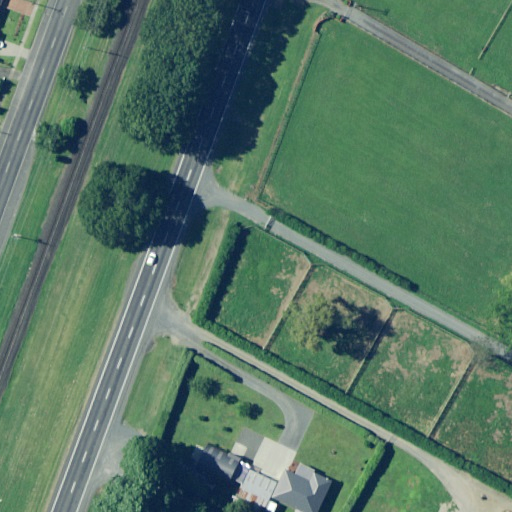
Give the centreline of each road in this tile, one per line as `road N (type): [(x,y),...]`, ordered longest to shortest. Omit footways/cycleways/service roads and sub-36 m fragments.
road 1 (primary): [(67,511),(258,0)]
road 2 (unknown): [(142,311),(428,457),(477,511)]
road 3 (unknown): [(327,0),(511,108)]
road 4 (secondary): [(0,189),(69,0)]
